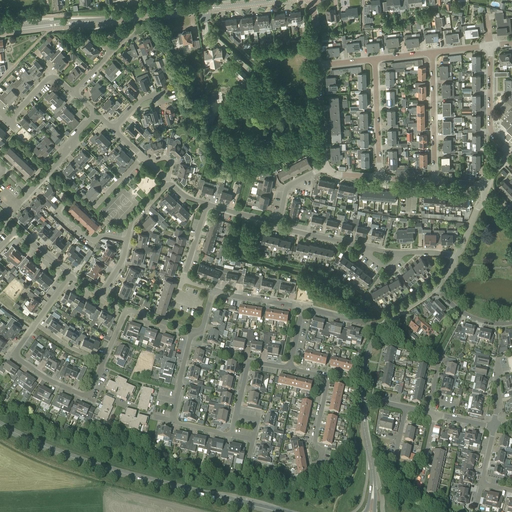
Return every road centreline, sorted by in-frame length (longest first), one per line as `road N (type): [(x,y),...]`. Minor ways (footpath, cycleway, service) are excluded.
road 1 (primary): [(276,511),(85,462),(0,425)]
road 2 (unclassified): [(0,31),(284,0)]
road 3 (residential): [(101,362),(88,396),(44,377),(13,356),(36,324)]
road 4 (residential): [(289,368),(327,377),(314,442),(322,449),(312,466)]
road 5 (residential): [(435,182),(432,53)]
